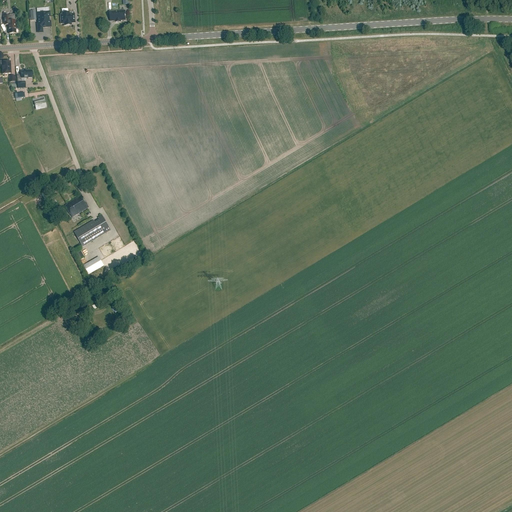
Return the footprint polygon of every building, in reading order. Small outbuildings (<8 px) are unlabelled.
[(126,17),(125,17),(125,11),(110,12),(110,22),(115,21),(115,23),(120,23),(120,21),(126,21),(125,18),(126,18),(126,17)] [(47,27),(51,27),(50,22),(49,22),(49,17),(50,17),(49,12),(36,13),(37,19),(38,19),(39,24),(37,24),(38,33),(42,33),(42,28),(47,27)] [(9,16),(7,16),(7,13),(3,13),(3,17),(4,22),(4,26),(8,25),(9,34),(16,34),(15,25),(14,25),(14,21),(10,22),(9,16)] [(64,24),(64,26),(71,26),(71,24),(75,23),(74,14),(67,15),(67,13),(62,13),(62,15),(60,15),(61,24),(64,24)] [(2,75),(11,75),(10,63),(5,63),(5,62),(0,62),(0,67),(2,67),(2,75)] [(21,82),(21,78),(32,78),(31,71),(20,71),(21,74),(17,75),(18,89),(25,88),(25,82),(21,82)] [(44,100),(34,103),(36,110),(46,107),(46,106),(46,105),(45,104),(44,100)] [(65,207),(72,218),(89,208),(81,196),(67,204),(67,205),(65,207)] [(94,221),(74,232),(83,247),(111,230),(102,216),(98,218),(100,221),(95,224),(94,221)] [(87,275),(104,266),(99,257),(82,267),(87,275)]
